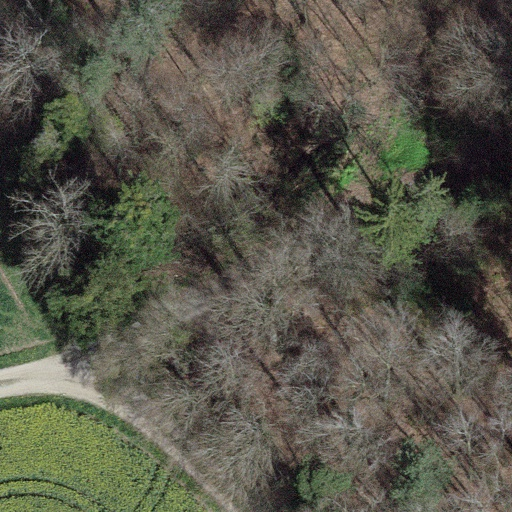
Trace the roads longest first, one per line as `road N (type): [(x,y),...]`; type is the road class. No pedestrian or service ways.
road 1 (track): [(80,362),(511,138)]
road 2 (track): [(235,511),(80,362)]
